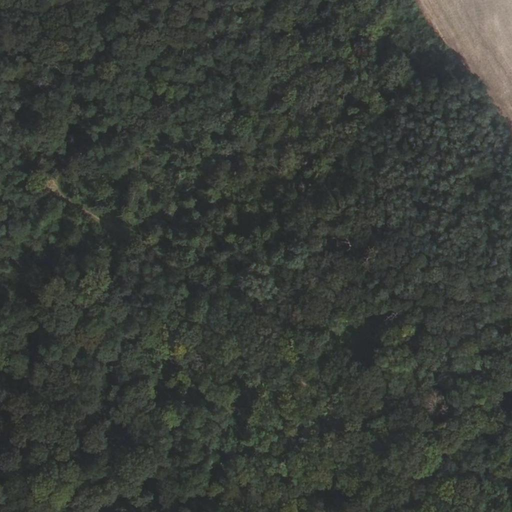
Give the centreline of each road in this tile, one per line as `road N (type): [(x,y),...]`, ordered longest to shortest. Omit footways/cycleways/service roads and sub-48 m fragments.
road 1 (track): [(0,216),(98,260),(191,325),(282,355),(337,407),(463,437),(464,511)]
road 2 (track): [(0,211),(302,0)]
road 3 (track): [(0,374),(22,377),(149,472),(165,511)]
